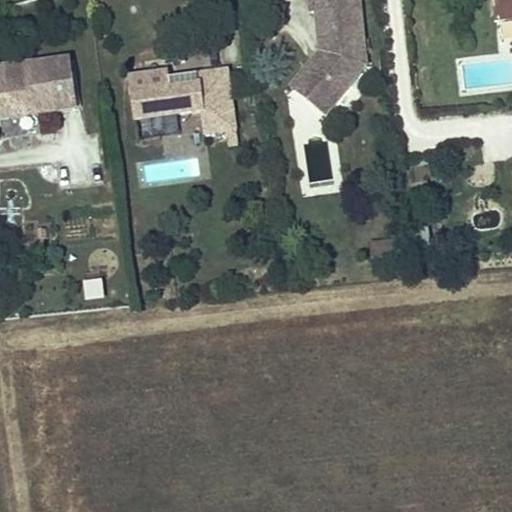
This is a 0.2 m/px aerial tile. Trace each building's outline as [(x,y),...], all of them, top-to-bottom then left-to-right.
[(359,75),(384,45),(379,0),(335,0),(338,29),(325,45),(359,75)] [(7,107),(92,96),(86,45),(45,51),(47,55),(3,62),(7,107)] [(214,47),(215,57),(219,96),(221,109),(252,105),(244,45),(214,47)] [(148,103),(219,96),(215,57),(182,61),(179,51),(142,56),(148,103)] [(449,213),(447,190),(423,192),(427,216),(449,213)] [(377,226),(404,222),(401,203),(374,208),(377,226)] [(372,254),(392,253),(391,240),(372,241),(372,254)] [(102,281),(83,284),(86,304),(105,301),(102,281)]
